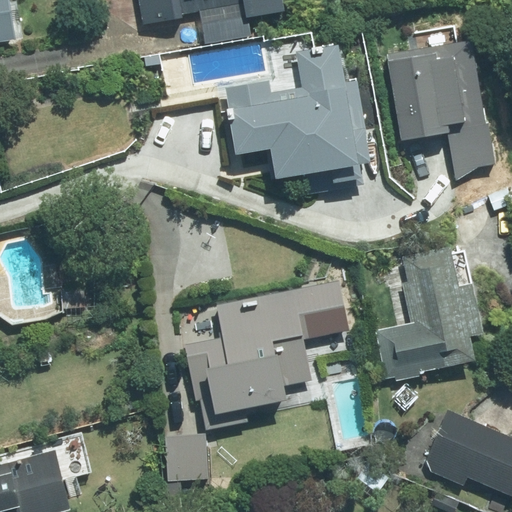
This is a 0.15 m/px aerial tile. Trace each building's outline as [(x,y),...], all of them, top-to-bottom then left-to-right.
[(0,0),(0,39),(20,37),(14,0),(0,0)] [(294,8),(292,0),(142,0),(146,21),(204,11),(209,44),(258,36),(254,15),(294,8)] [(490,27),(384,43),(400,148),(452,141),(458,181),(511,173),(490,27)] [(285,175),(378,159),(363,77),(354,78),(347,40),(303,47),(310,88),(278,94),(275,80),(233,87),(244,152),(280,146),(285,175)] [(417,320),(379,328),(390,376),(484,355),(479,333),(490,330),(479,282),(468,284),(459,245),(407,256),(413,280),(408,281),(417,320)] [(193,341),(210,427),(253,418),(251,405),(295,397),(293,385),(310,381),(301,333),(323,328),(314,282),(219,301),(226,335),(193,341)] [(511,434),(452,408),(426,465),(467,483),(471,475),(511,492),(511,434)] [(211,431),(167,433),(169,480),(213,477),(211,431)] [(0,511),(50,511),(76,505),(60,448),(0,463),(0,511)] [(390,476),(366,463),(353,485),(377,499),(390,476)]
